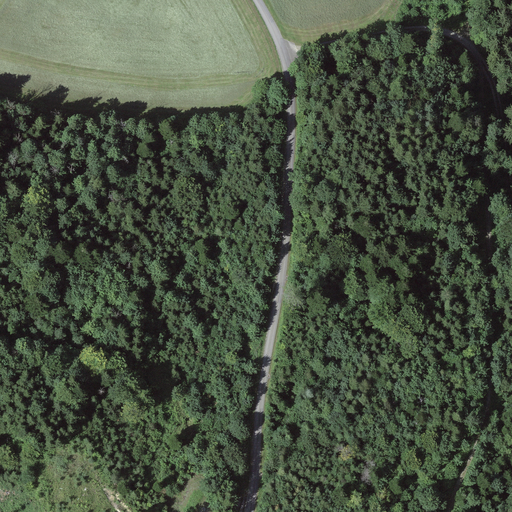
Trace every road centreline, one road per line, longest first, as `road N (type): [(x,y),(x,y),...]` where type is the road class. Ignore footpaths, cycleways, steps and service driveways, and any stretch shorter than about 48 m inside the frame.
road 1 (track): [(279,51),(413,29),(466,43),(483,66),(490,405),(452,511)]
road 2 (track): [(483,66),(495,89),(511,202)]
